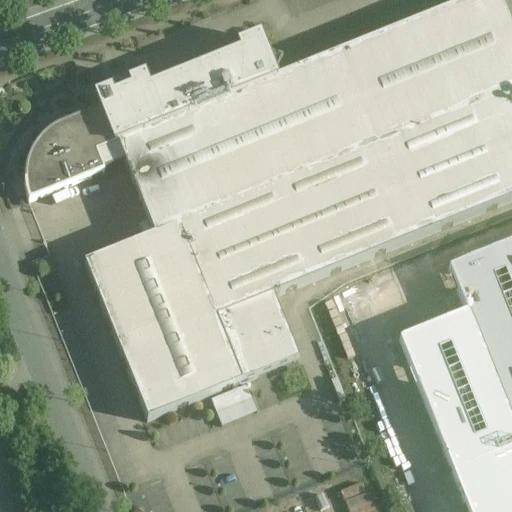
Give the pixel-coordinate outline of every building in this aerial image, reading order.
[(511,99),(511,32),(499,0),(482,0),(276,82),(117,147),(154,239),(84,267),(126,370),(147,424),(241,385),(216,323),(270,301),(511,203),(511,160),(491,107),(511,99)] [(511,0),(499,0),(511,32),(511,0)] [(117,147),(276,82),(275,80),(282,62),(265,55),(259,41),(238,49),(241,55),(149,92),(143,81),(129,86),(128,91),(109,88),(108,94),(95,100),(100,111),(52,131),(37,144),(27,161),(24,182),(26,193),(29,204),(104,175),(97,156),(117,147)] [(511,99),(491,107),(511,160),(511,99)] [(511,511),(511,246),(448,272),(465,316),(399,342),(466,511),(511,511)] [(216,323),(241,385),(257,379),(254,373),(294,357),(270,301),(216,323)] [(245,386),(213,401),(224,426),(256,410),(245,386)]
